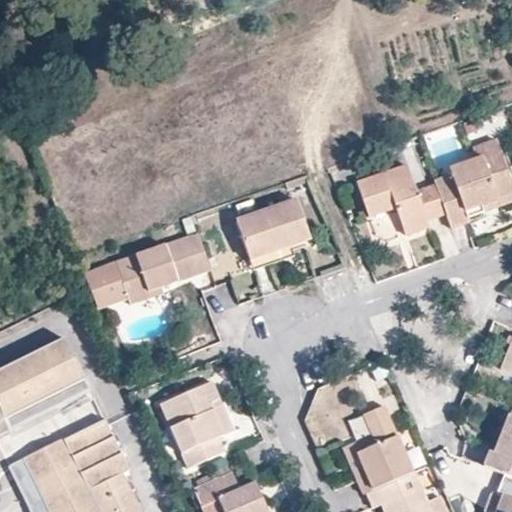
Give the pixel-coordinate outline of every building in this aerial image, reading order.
[(472,147),(476,160),(481,158),(483,161),(501,154),(495,139),(472,147)] [(446,214),(451,227),(467,221),(464,211),(511,194),(511,186),(501,154),(483,161),(481,158),(476,160),(450,169),(451,173),(433,180),(435,183),(446,214)] [(446,214),(435,183),(415,190),(406,166),(356,183),(369,219),(393,210),(404,237),(430,227),(428,221),(446,214)] [(235,221),(249,260),(290,247),(308,240),(294,200),(235,221)] [(197,234),(190,214),(181,218),(188,237),(197,234)] [(193,275),(209,269),(197,234),(188,237),(181,239),(193,275)] [(177,281),(193,275),(181,239),(164,246),(177,281)] [(159,288),(177,281),(164,246),(115,263),(130,305),(151,299),(149,292),(159,288)] [(290,247),(249,260),(252,270),(294,257),(290,247)] [(94,280),(84,251),(74,254),(86,283),(94,280)] [(162,295),(159,288),(149,292),(151,299),(162,295)] [(511,339),(501,369),(511,373),(511,339)] [(64,340),(0,371),(0,423),(3,422),(84,383),(64,340)] [(388,367),(371,371),(381,412),(397,408),(388,367)] [(211,382),(159,405),(186,467),(222,450),(217,437),(223,433),(208,401),(214,398),(217,397),(211,382)] [(0,450),(21,503),(25,511),(46,511),(21,458),(10,436),(91,397),(84,383),(3,422),(0,423),(0,450)] [(217,397),(214,398),(208,401),(223,433),(232,430),(217,397)] [(491,452),(485,469),(506,476),(511,478),(511,415),(511,416),(498,446),(504,449),(502,457),(495,454),(491,452)] [(366,493),(412,472),(386,416),(365,425),(375,444),(358,452),(367,473),(354,479),(362,495),(366,493)] [(103,420),(21,458),(46,511),(119,511),(116,504),(106,483),(122,475),(129,472),(103,420)] [(498,446),(495,454),(502,457),(504,449),(498,446)] [(367,473),(358,452),(345,457),(354,479),(367,473)] [(237,489),(230,472),(209,482),(216,497),(222,511),(266,511),(253,482),(237,489)] [(430,511),(426,502),(412,472),(366,493),(372,508),(381,505),(384,511),(430,511)] [(140,511),(122,475),(106,483),(116,504),(119,511),(140,511)] [(511,511),(511,478),(506,476),(499,496),(505,498),(500,511),(511,511)] [(209,482),(193,489),(200,504),(216,497),(209,482)] [(500,511),(505,498),(499,496),(493,510),(499,511),(500,511)] [(445,511),(439,497),(426,502),(430,511),(445,511)]
